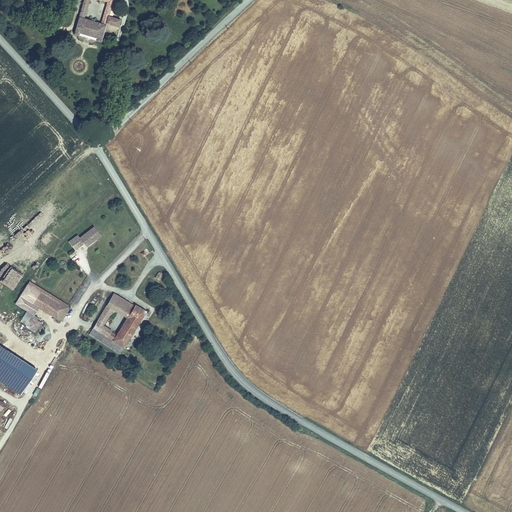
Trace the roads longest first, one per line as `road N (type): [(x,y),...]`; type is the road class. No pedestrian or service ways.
road 1 (tertiary): [(464,511),(239,383),(91,142)]
road 2 (track): [(0,455),(97,281),(147,229)]
road 3 (unclassified): [(91,142),(247,0)]
road 4 (tertiary): [(91,142),(0,41)]
